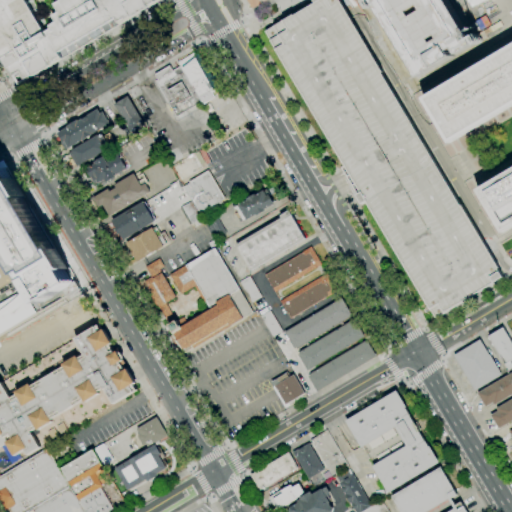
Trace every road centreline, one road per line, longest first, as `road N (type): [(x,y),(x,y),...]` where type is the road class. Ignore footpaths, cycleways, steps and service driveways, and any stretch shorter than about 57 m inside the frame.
road 1 (tertiary): [(213,471),(15,137)]
road 2 (tertiary): [(198,0),(3,115)]
road 3 (tertiary): [(416,354),(509,511)]
road 4 (tertiary): [(213,471),(364,382)]
road 5 (tertiary): [(15,137),(142,65)]
road 6 (tertiary): [(323,206),(393,316)]
